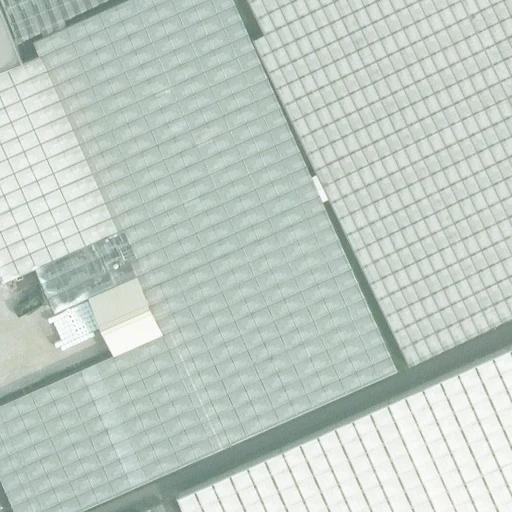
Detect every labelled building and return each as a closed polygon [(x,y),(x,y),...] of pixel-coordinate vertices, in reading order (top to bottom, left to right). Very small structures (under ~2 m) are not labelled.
[(0,0),(0,9),(13,42),(17,40),(42,28),(102,0),(0,0)] [(0,282),(35,267),(55,311),(65,306),(88,296),(137,274),(163,332),(113,354),(0,403),(0,476),(15,511),(73,511),(401,368),(329,206),(327,207),(308,164),(234,0),(132,0),(34,39),(40,54),(21,62),(18,55),(13,42),(0,9),(0,282)] [(511,0),(249,0),(269,39),(257,45),(410,363),(511,314),(511,0)] [(137,274),(88,296),(95,312),(113,354),(163,332),(137,274)] [(511,511),(511,346),(177,497),(183,511),(511,511)] [(166,511),(162,501),(138,511),(166,511)]
